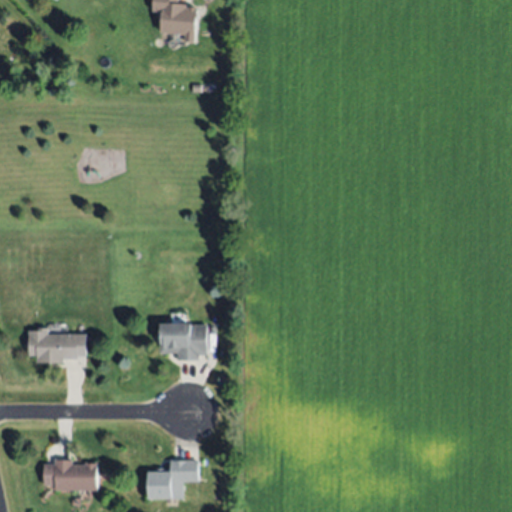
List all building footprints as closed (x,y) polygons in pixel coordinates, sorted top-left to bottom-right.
[(160,33),(161,13),(153,12),(153,0),(180,0),(180,4),(188,5),(188,8),(199,9),(196,43),(185,42),(186,35),(160,33)] [(192,92),(192,84),(201,85),(201,93),(192,92)] [(207,324),(208,355),(199,355),(199,359),(177,360),(177,353),(161,354),(160,325),(207,324)] [(86,334),(85,356),(79,356),(79,359),(64,359),(64,362),(37,362),(37,355),(28,355),(28,330),(37,330),(37,327),(48,327),(48,334),(86,334)] [(71,456),(71,461),(102,461),(102,488),(56,489),(56,482),(45,482),(44,464),(54,464),(54,456),(71,456)] [(148,499),(147,472),(170,471),(170,460),(197,459),(198,482),(183,482),(183,498),(148,499)]
